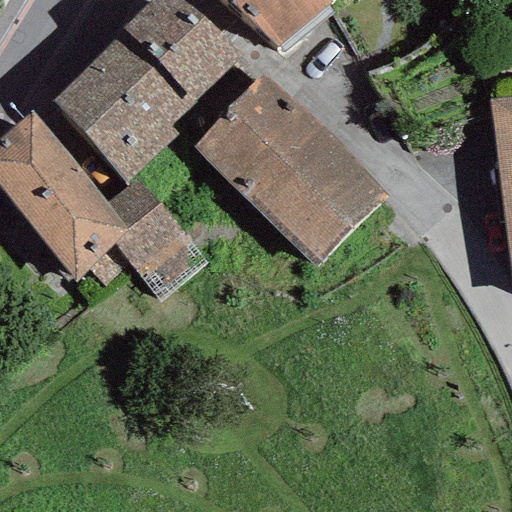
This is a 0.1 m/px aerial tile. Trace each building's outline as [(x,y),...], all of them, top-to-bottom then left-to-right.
[(194,103),(240,55),(180,0),(151,0),(123,28),(194,103)] [(221,0),(279,48),(333,2),(330,0),(221,0)] [(51,102),(124,185),(179,133),(172,126),(194,103),(123,28),(51,102)] [(387,196),(262,74),(192,148),(314,268),(387,196)] [(511,95),(489,98),(511,284),(511,95)] [(104,203),(31,113),(0,139),(0,187),(74,281),(112,244),(126,231),(104,203)] [(141,279),(190,240),(135,180),(104,203),(126,231),(112,244),(141,279)]
